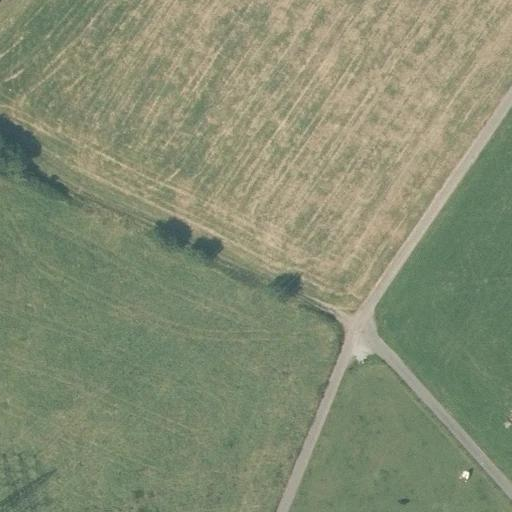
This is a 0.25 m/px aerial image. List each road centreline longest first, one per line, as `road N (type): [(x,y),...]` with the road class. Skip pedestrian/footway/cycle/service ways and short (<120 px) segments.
road 1 (track): [(0,161),(352,325)]
road 2 (track): [(511,94),(352,325)]
road 3 (unclassified): [(352,325),(511,494)]
road 4 (track): [(352,325),(276,511)]
